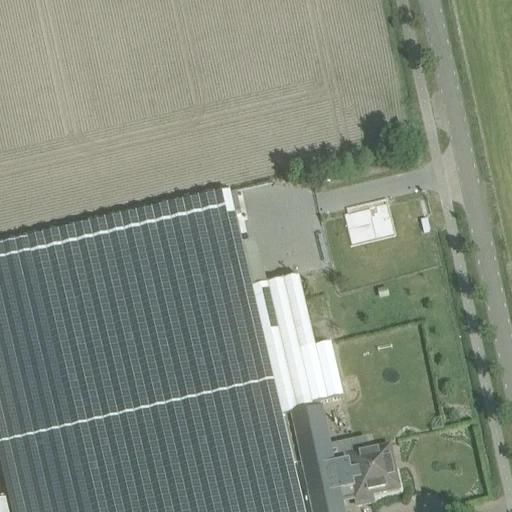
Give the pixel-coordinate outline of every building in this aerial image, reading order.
[(58,234),(0,247),(0,460),(12,511),(304,511),(293,464),(302,463),(292,416),(321,409),(320,404),(291,281),(266,287),(252,291),(241,246),(229,194),(183,205),(58,234)] [(394,209),(337,223),(348,268),(405,253),(394,209)] [(299,280),(291,281),(320,404),(343,399),(331,345),(315,349),(299,280)] [(372,497),(380,495),(400,491),(394,465),(390,466),(390,462),(393,461),(390,446),(369,451),(367,440),(337,446),(343,474),(335,475),(321,409),(292,416),(302,463),(312,511),(343,511),(341,503),(356,500),(358,508),(373,504),(372,497)] [(8,511),(0,474),(0,511),(8,511)]
